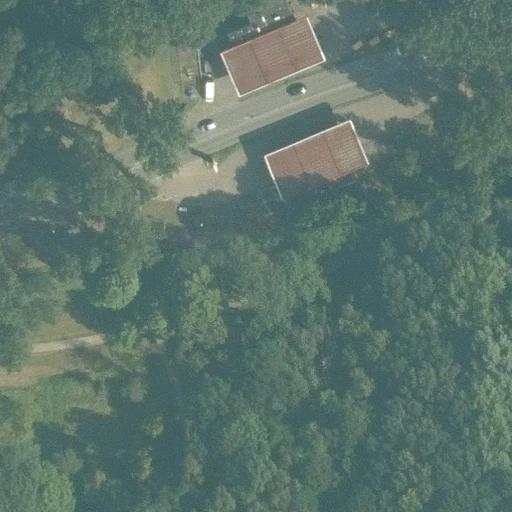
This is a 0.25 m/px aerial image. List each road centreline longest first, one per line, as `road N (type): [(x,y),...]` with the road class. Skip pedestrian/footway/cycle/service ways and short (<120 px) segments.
road 1 (secondary): [(0,232),(354,89),(511,45)]
road 2 (secondary): [(511,26),(234,112),(0,212)]
